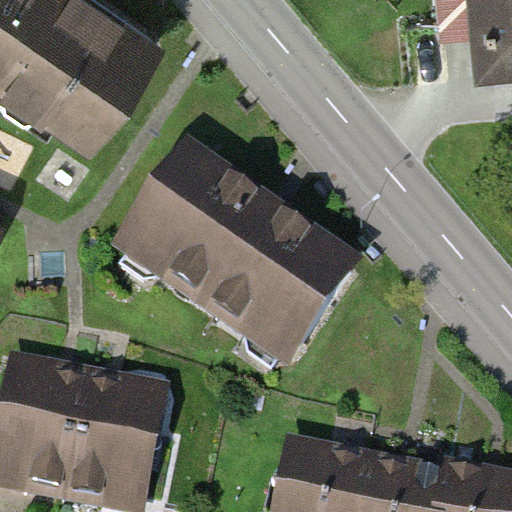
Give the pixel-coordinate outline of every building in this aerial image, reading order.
[(166,38),(110,0),(0,0),(0,90),(88,151),(166,38)] [(511,66),(511,0),(464,0),(472,70),(511,66)] [(367,273),(193,156),(119,265),(293,382),(367,273)] [(92,375),(15,362),(0,443),(0,498),(68,511),(92,375)] [(147,511),(169,389),(92,375),(68,511),(73,511),(147,511)] [(361,511),(370,459),(291,447),(281,511),(361,511)] [(442,511),(448,471),(370,459),(361,511),(442,511)] [(511,511),(511,480),(448,471),(442,511),(511,511)]
